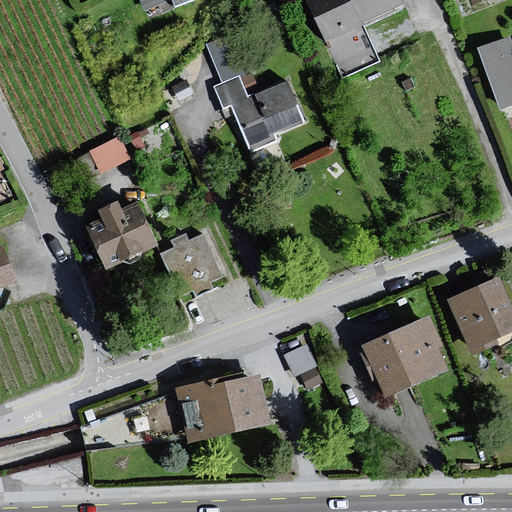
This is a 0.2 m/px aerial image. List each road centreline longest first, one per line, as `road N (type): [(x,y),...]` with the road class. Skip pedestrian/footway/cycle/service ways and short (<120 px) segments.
road 1 (residential): [(511,234),(103,385)]
road 2 (residential): [(103,385),(46,212),(0,116)]
